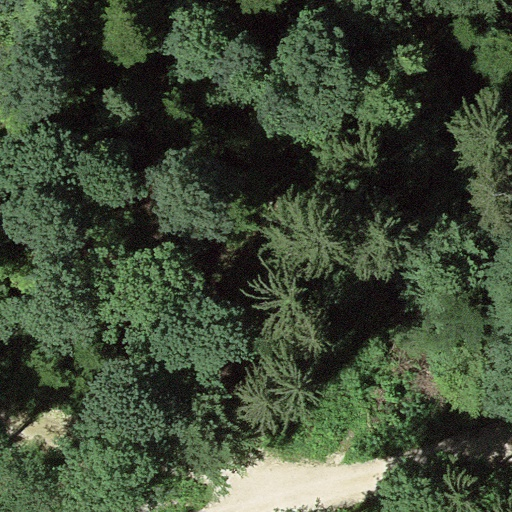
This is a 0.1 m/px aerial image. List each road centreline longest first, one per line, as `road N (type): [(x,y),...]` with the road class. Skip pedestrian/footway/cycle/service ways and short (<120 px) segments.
road 1 (track): [(511,435),(375,475),(0,409)]
road 2 (track): [(375,475),(236,511)]
